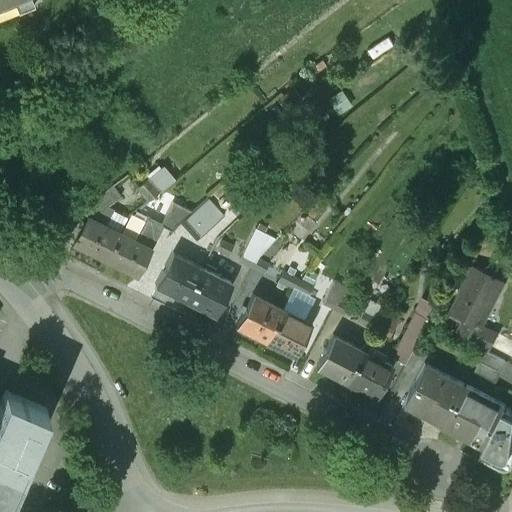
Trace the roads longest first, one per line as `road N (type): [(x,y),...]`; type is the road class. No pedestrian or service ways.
road 1 (residential): [(0,270),(65,280),(435,471)]
road 2 (track): [(357,0),(0,269)]
road 3 (residential): [(144,511),(108,417),(58,334),(0,271)]
road 4 (track): [(511,220),(439,0)]
